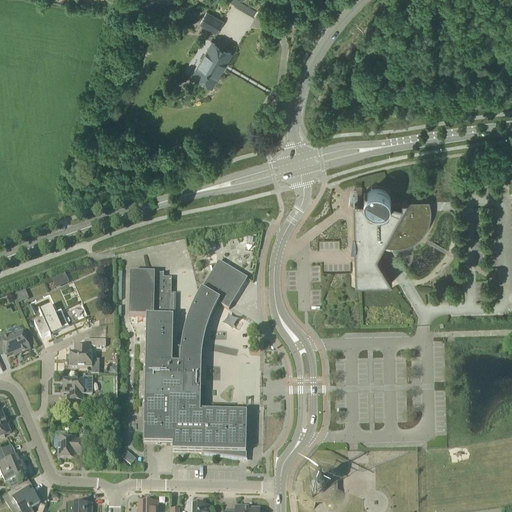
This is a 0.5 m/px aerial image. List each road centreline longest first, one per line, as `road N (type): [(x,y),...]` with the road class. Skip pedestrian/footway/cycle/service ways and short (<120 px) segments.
road 1 (secondary): [(0,260),(190,195)]
road 2 (tertiary): [(285,464),(312,428),(312,362),(275,302)]
road 3 (unclassified): [(296,158),(296,94),(364,0)]
road 4 (tertiary): [(275,302),(300,390),(299,427),(285,464)]
road 5 (residential): [(277,487),(121,489)]
road 6 (tertiary): [(275,302),(277,253),(304,197),(300,172)]
road 7 (residential): [(103,330),(50,351),(41,412),(27,419)]
road 8 (secondary): [(511,128),(390,147)]
road 9 (residential): [(108,488),(55,479),(27,419)]
